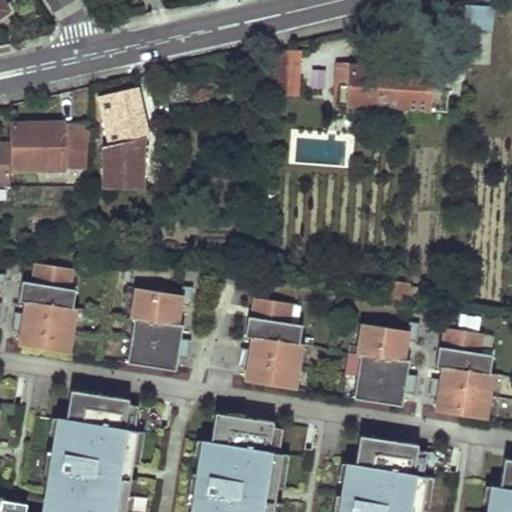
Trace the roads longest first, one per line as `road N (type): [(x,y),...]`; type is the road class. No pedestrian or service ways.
road 1 (residential): [(511,441),(0,359)]
road 2 (secondary): [(94,55),(337,0)]
